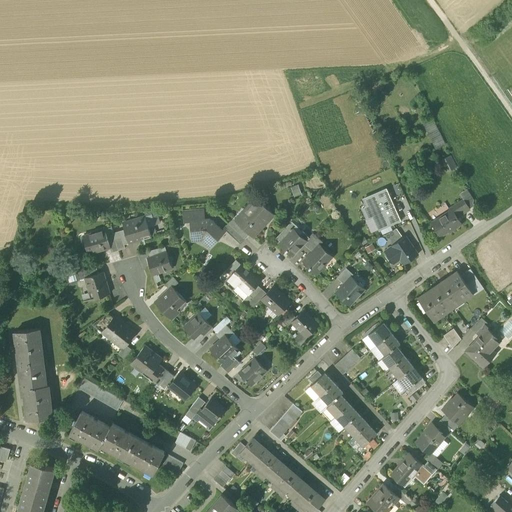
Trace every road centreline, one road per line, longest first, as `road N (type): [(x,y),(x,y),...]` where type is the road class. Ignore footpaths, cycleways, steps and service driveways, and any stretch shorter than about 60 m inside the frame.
road 1 (residential): [(255,412),(159,332),(127,270)]
road 2 (residential): [(160,511),(73,458),(0,428)]
road 3 (residential): [(394,295),(445,364),(448,381),(397,438)]
road 4 (track): [(511,114),(430,0)]
road 5 (residential): [(162,511),(250,417)]
road 6 (unclassified): [(344,500),(250,417)]
